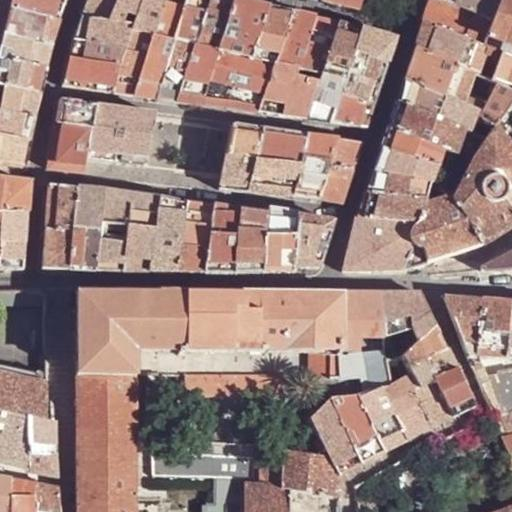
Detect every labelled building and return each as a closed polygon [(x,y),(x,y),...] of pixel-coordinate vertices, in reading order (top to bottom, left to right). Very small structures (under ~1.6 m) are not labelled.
[(0,0),(0,10),(12,12),(14,0),(0,0)] [(14,0),(12,12),(59,22),(66,4),(67,0),(14,0)] [(118,0),(89,0),(88,4),(83,18),(109,23),(118,0)] [(118,0),(109,23),(134,28),(143,0),(118,0)] [(166,0),(143,0),(134,28),(132,32),(154,37),(166,0)] [(166,0),(154,37),(176,42),(188,0),(166,0)] [(188,0),(176,42),(195,47),(197,47),(212,3),(213,4),(214,0),(188,0)] [(250,3),(234,0),(233,0),(232,7),(233,8),(219,52),(243,58),(251,59),(270,7),(250,3)] [(321,0),(322,0),(342,6),(358,11),(361,0),(321,0)] [(430,0),(426,13),(423,24),(484,47),(486,37),(492,21),(438,0),(430,0)] [(438,0),(492,21),(500,0),(438,0)] [(511,0),(500,0),(492,21),(486,37),(511,46),(511,0)] [(213,4),(212,3),(197,47),(219,52),(233,8),(232,7),(219,5),(213,4)] [(251,59),(276,65),(294,12),(280,9),(270,7),(251,59)] [(0,37),(6,38),(12,12),(0,10),(0,37)] [(6,38),(53,47),(57,34),(61,22),(59,22),(12,12),(6,38)] [(276,65),(298,70),(316,18),(303,15),(294,12),(276,65)] [(79,30),(74,41),(126,51),(132,32),(134,28),(109,23),(83,18),(79,30)] [(329,21),(316,18),(298,70),(322,75),(341,24),(329,21)] [(350,26),(341,24),(322,75),(345,80),(346,75),(352,56),(362,29),(350,26)] [(417,43),(414,51),(475,76),(478,77),(484,48),(484,47),(423,24),(417,43)] [(362,29),(352,56),(387,66),(393,48),(396,39),(362,29)] [(125,96),(135,97),(154,37),(132,32),(126,51),(118,68),(114,94),(125,96)] [(149,99),(157,99),(176,42),(154,37),(135,97),(149,99)] [(6,38),(0,61),(0,62),(47,71),(51,56),(53,47),(6,38)] [(72,51),(70,60),(118,68),(126,51),(74,41),(72,51)] [(166,101),(178,102),(195,47),(176,42),(157,99),(166,101)] [(190,104),(202,105),(219,52),(197,47),(195,47),(178,102),(190,104)] [(407,72),(403,83),(463,107),(475,76),(414,51),(407,72)] [(216,107),(226,108),(243,58),(219,52),(202,105),(216,107)] [(511,57),(501,54),(492,82),(497,85),(511,88),(511,57)] [(384,75),(387,66),(352,56),(346,75),(381,85),(384,75)] [(247,112),(260,114),(276,65),(251,59),(243,58),(226,108),(247,112)] [(70,60),(63,87),(92,91),(114,94),(118,68),(70,60)] [(44,83),(47,71),(0,62),(0,87),(41,94),(44,83)] [(271,115),(283,116),(298,70),(276,65),(260,114),(271,115)] [(293,118),(306,120),(322,75),(298,70),(283,116),(293,118)] [(320,122),(330,124),(339,97),(345,80),(322,75),(306,120),(320,122)] [(378,94),(381,85),(346,75),(345,80),(339,97),(374,107),(378,94)] [(399,95),(397,102),(465,133),(469,134),(475,122),(477,113),(463,107),(403,83),(399,95)] [(501,122),(511,105),(511,88),(497,85),(482,115),(501,122)] [(0,87),(0,113),(35,119),(38,108),(41,94),(0,87)] [(367,129),(374,107),(339,97),(330,124),(350,127),(367,129)] [(58,115),(57,124),(93,129),(96,107),(60,102),(58,115)] [(391,120),(388,129),(444,151),(457,155),(465,133),(397,102),(391,120)] [(155,116),(96,107),(93,129),(88,159),(122,164),(147,168),(155,116)] [(33,129),(35,119),(0,113),(0,137),(30,143),(33,129)] [(477,113),(475,122),(494,131),(495,129),(496,131),(501,122),(482,115),(477,113)] [(53,153),(50,169),(86,174),(88,159),(93,129),(57,124),(53,153)] [(248,128),(235,126),(229,157),(256,161),(263,130),(248,128)] [(384,142),(381,151),(437,170),(439,170),(444,151),(388,129),(384,142)] [(511,227),(511,149),(496,131),(495,129),(494,131),(486,141),(472,162),(451,200),(480,247),(497,237),(511,227)] [(283,133),(263,130),(256,161),(300,167),(307,136),(283,133)] [(319,138),(307,136),(300,167),(327,171),(328,168),(337,140),(319,138)] [(0,137),(0,165),(25,168),(28,154),(30,143),(0,137)] [(362,143),(337,140),(328,168),(352,172),(357,157),(362,143)] [(378,164),(375,172),(432,185),(435,176),(437,170),(381,151),(378,164)] [(256,161),(229,157),(222,190),(233,191),(249,193),(256,161)] [(275,196),(293,198),(300,167),(256,161),(249,193),(275,196)] [(308,200),(317,201),(327,171),(300,167),(293,198),(308,200)] [(348,186),(352,172),(328,168),(327,171),(317,201),(343,205),(348,186)] [(372,183),(368,194),(409,200),(426,203),(432,185),(375,172),(372,183)] [(29,197),(30,184),(0,180),(0,213),(2,213),(28,215),(29,197)] [(42,271),(71,271),(74,229),(78,188),(49,186),(45,231),(42,271)] [(89,189),(78,188),(74,229),(100,230),(103,191),(89,189)] [(110,272),(121,272),(128,227),(132,195),(103,191),(100,230),(96,272),(110,272)] [(363,210),(360,218),(402,221),(409,200),(368,194),(363,210)] [(128,227),(155,232),(160,199),(145,197),(132,195),(128,227)] [(419,222),(419,225),(414,231),(413,238),(415,244),(420,247),(423,248),(424,249),(428,264),(455,255),(480,247),(451,200),(449,198),(423,210),(419,222)] [(164,273),(177,273),(187,205),(160,199),(155,232),(149,273),(164,273)] [(409,200),(402,221),(419,222),(423,210),(426,203),(409,200)] [(193,273),(204,273),(210,237),(215,208),(187,205),(177,273),(193,273)] [(227,209),(215,208),(210,237),(238,238),(241,211),(227,209)] [(266,236),(297,239),(298,219),(299,219),(300,214),(290,213),(269,210),(267,214),(269,214),(266,236)] [(250,273),(262,273),(266,236),(269,214),(267,214),(241,211),(238,238),(234,274),(250,273)] [(24,271),(28,215),(2,213),(0,240),(0,270),(15,271),(24,271)] [(424,249),(423,248),(420,247),(415,244),(413,238),(414,231),(419,225),(419,222),(402,221),(360,218),(360,219),(358,218),(344,273),(379,272),(404,271),(428,264),(424,249)] [(327,244),(334,223),(299,219),(298,219),(297,239),(292,268),(294,268),(319,269),(327,244)] [(136,273),(149,273),(155,232),(128,227),(121,272),(136,273)] [(88,272),(96,272),(100,230),(74,229),(71,271),(88,272)] [(284,273),(294,273),(294,268),(292,268),(297,239),(266,236),(262,273),(284,273)] [(220,274),(234,274),(238,238),(210,237),(204,273),(220,274)] [(511,250),(480,267),(480,272),(511,270),(511,250)] [(0,289),(0,304),(17,305),(17,290),(0,289)] [(340,379),(341,328),(342,293),(260,293),(170,292),(76,291),(76,374),(135,375),(135,351),(171,351),(184,351),(184,353),(233,353),(233,352),(320,353),(320,379),(335,379),(340,379)] [(359,328),(359,314),(382,314),(381,294),(342,293),(341,328),(359,328)] [(396,294),(381,294),(382,314),(384,330),(384,334),(391,332),(411,327),(417,341),(435,326),(420,294),(396,294)] [(458,299),(442,298),(448,312),(463,353),(475,354),(479,300),(458,299)] [(479,300),(475,354),(478,354),(504,356),(511,302),(494,301),(479,300)] [(33,323),(32,368),(48,369),(47,324),(33,323)] [(408,367),(446,348),(440,335),(435,326),(417,341),(402,355),(407,366),(408,367)] [(369,333),(376,389),(382,386),(390,384),(388,370),(386,359),(384,334),(384,330),(369,333)] [(448,352),(446,348),(408,367),(412,375),(418,387),(435,379),(456,369),(448,352)] [(478,354),(487,377),(500,409),(508,436),(510,442),(502,444),(507,455),(511,469),(511,356),(504,356),(478,354)] [(386,359),(388,370),(401,370),(407,366),(402,355),(392,358),(386,359)] [(405,378),(412,375),(408,367),(407,366),(401,370),(405,378)] [(453,418),(473,408),(458,372),(456,369),(435,379),(453,418)] [(0,414),(3,415),(28,419),(48,423),(48,385),(0,374),(0,414)] [(134,511),(135,386),(135,375),(76,374),(76,491),(75,511),(134,511)] [(182,377),(182,405),(283,405),(284,377),(285,377),(285,375),(182,377)] [(382,386),(406,442),(422,434),(432,429),(413,390),(418,387),(412,375),(405,378),(391,385),(390,384),(382,386)] [(446,421),(453,418),(435,379),(418,387),(413,390),(432,429),(446,421)] [(387,452),(406,442),(382,386),(376,389),(358,396),(387,452)] [(378,456),(387,452),(358,396),(335,398),(332,398),(329,400),(363,464),(378,456)] [(329,400),(307,417),(320,441),(329,459),(338,476),(340,475),(363,464),(329,400)] [(145,440),(159,441),(159,406),(146,406),(145,440)] [(21,472),(31,474),(28,419),(3,415),(7,469),(21,472)] [(42,475),(58,478),(57,462),(54,424),(48,423),(28,419),(31,474),(42,475)] [(288,436),(281,436),(279,446),(279,447),(290,448),(290,437),(288,436)] [(320,441),(290,437),(290,448),(279,447),(279,454),(329,459),(320,441)] [(340,511),(340,497),(278,492),(277,489),(279,454),(279,447),(279,446),(259,445),(258,458),(246,458),(152,454),(151,477),(215,479),(214,508),(203,507),(203,511),(340,511)] [(277,489),(278,492),(340,497),(340,475),(338,476),(329,459),(279,454),(277,489)] [(0,511),(10,511),(10,483),(0,480),(0,511)] [(10,483),(10,511),(33,511),(33,486),(10,483)] [(60,511),(59,491),(33,486),(33,511),(60,511)] [(497,511),(468,511),(464,501),(444,508),(445,511),(511,511),(511,501),(506,504),(508,508),(497,511)]
